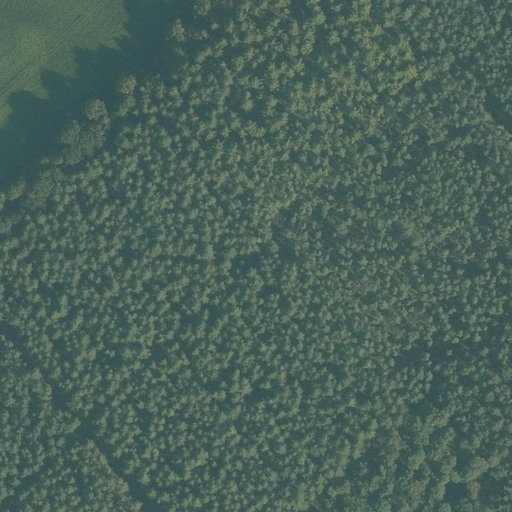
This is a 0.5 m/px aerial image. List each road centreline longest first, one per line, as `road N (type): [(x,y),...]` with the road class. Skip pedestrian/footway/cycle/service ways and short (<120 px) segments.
road 1 (track): [(0,504),(511,17)]
road 2 (track): [(0,218),(231,0)]
road 3 (track): [(306,511),(511,317)]
road 4 (track): [(0,324),(154,511)]
